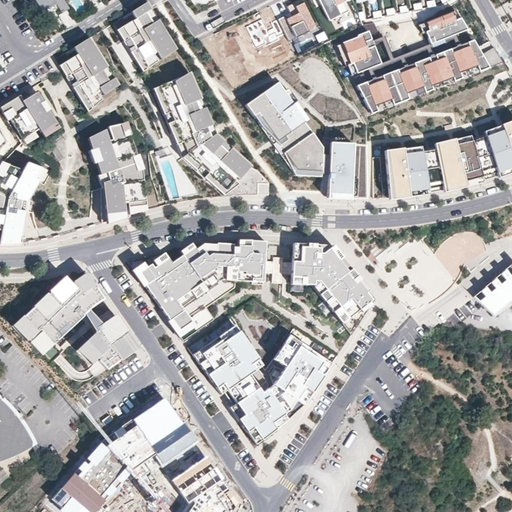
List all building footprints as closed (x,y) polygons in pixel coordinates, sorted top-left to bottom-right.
[(70,7),(65,0),(35,0),(42,10),(56,2),(62,12),(70,7)] [(302,0),(298,0),(287,6),(290,13),(279,19),(289,40),(316,27),(302,0)] [(346,0),(319,0),(327,19),(347,10),(343,1),(346,0)] [(146,11),(152,7),(147,1),(136,8),(137,10),(132,13),(135,17),(146,11)] [(178,48),(152,7),(146,11),(171,52),(178,48)] [(357,37),(341,43),(345,53),(340,55),(344,66),(347,65),(351,75),(371,114),(503,62),(494,46),(481,54),(455,10),(372,43),(365,45),(364,42),(371,39),(369,35),(367,31),(357,35),(357,37)] [(171,52),(146,11),(135,17),(122,26),(148,67),(158,60),(154,53),(157,52),(160,58),(171,52)] [(281,39),(274,22),(273,29),(267,31),(260,20),(245,27),(256,49),(281,39)] [(367,31),(369,35),(377,31),(374,23),(362,24),(339,36),(341,43),(357,37),(357,35),(367,31)] [(148,67),(122,26),(117,29),(143,71),(148,67)] [(88,46),(94,43),(90,36),(78,43),(79,45),(75,48),(78,53),(88,46)] [(245,61),(233,38),(217,45),(232,73),(244,68),(241,63),(245,61)] [(119,84),(94,43),(88,46),(113,87),(119,84)] [(336,45),(340,55),(345,53),(341,43),(336,45)] [(113,87),(88,46),(78,53),(65,61),(93,106),(102,98),(99,93),(101,92),(103,94),(113,87)] [(93,106),(65,61),(59,64),(87,111),(93,106)] [(253,164),(216,133),(191,72),(185,74),(186,77),(211,136),(246,167),(238,176),(241,178),(253,164)] [(211,136),(186,77),(172,83),(171,80),(159,85),(188,153),(228,188),(230,190),(241,182),(236,178),(238,176),(246,167),(211,136)] [(294,175),(321,177),(321,174),(328,174),(326,199),(343,199),(367,199),(367,187),(367,174),(367,158),(367,145),(323,145),(322,150),(277,82),(245,105),(294,175)] [(188,153),(159,85),(153,88),(183,157),(225,193),(230,190),(228,188),(188,153)] [(29,96),(26,90),(21,94),(24,99),(29,96)] [(57,122),(37,91),(24,99),(21,94),(0,106),(8,119),(10,118),(23,138),(35,131),(40,128),(42,131),(45,130),(57,122)] [(511,120),(500,124),(500,125),(502,130),(511,126),(511,120)] [(48,135),(60,127),(57,122),(45,130),(48,135)] [(137,172),(132,158),(136,156),(130,135),(126,137),(122,125),(110,128),(113,138),(110,139),(106,128),(89,138),(93,150),(96,149),(100,161),(96,162),(100,175),(105,174),(109,185),(103,187),(101,188),(101,221),(122,215),(122,213),(123,213),(122,204),(125,203),(126,208),(145,205),(141,171),(137,172)] [(387,156),(367,158),(367,174),(367,187),(367,199),(395,197),(422,194),(436,191),(463,186),(486,181),(511,172),(511,171),(511,126),(502,130),(500,125),(483,131),(485,136),(471,141),(435,149),(421,152),(420,146),(402,149),(403,154),(387,156)] [(38,137),(35,131),(23,138),(27,144),(38,137)] [(434,144),(435,149),(471,141),(470,135),(454,139),(434,144)] [(387,156),(403,154),(402,149),(402,148),(386,150),(387,156)] [(100,161),(96,149),(93,150),(89,151),(92,163),(96,162),(100,161)] [(140,171),(136,156),(132,158),(137,172),(140,171)] [(0,174),(2,176),(9,164),(3,162),(0,166),(0,174)] [(27,200),(43,169),(26,163),(21,172),(18,171),(19,168),(9,164),(2,176),(0,174),(0,229),(2,230),(1,235),(2,235),(1,242),(21,241),(24,209),(25,200),(27,200)] [(270,181),(258,169),(259,193),(270,194),(270,181)] [(109,185),(105,174),(100,175),(97,176),(99,184),(102,184),(103,187),(109,185)] [(127,214),(146,209),(145,205),(126,208),(127,214)] [(170,262),(163,251),(128,261),(183,340),(213,318),(205,306),(234,285),(234,278),(262,280),(265,239),(250,239),(249,245),(236,244),(236,246),(232,246),(232,244),(216,243),(215,249),(201,249),(197,252),(193,246),(170,262)] [(374,298),(332,244),(292,241),(289,282),(310,283),(349,334),(374,298)] [(215,249),(216,243),(209,242),(195,244),(193,246),(197,252),(201,249),(215,249)] [(511,265),(473,297),(492,314),(511,298),(511,265)] [(94,284),(86,272),(82,275),(90,286),(94,284)] [(47,293),(40,301),(43,304),(36,311),(32,307),(22,317),(21,315),(11,325),(36,351),(42,345),(46,348),(59,336),(56,332),(62,326),(66,330),(83,314),(80,310),(84,306),(88,309),(104,298),(94,284),(90,286),(82,275),(71,282),(66,276),(54,287),(57,291),(51,297),(47,293)] [(47,293),(51,297),(57,291),(54,287),(47,293)] [(32,307),(36,311),(43,304),(40,301),(32,307)] [(96,331),(99,337),(103,334),(97,326),(88,309),(84,306),(80,310),(83,314),(96,331)] [(138,347),(115,314),(97,326),(103,334),(99,337),(96,331),(77,350),(91,364),(97,358),(107,369),(138,347)] [(288,419),(304,405),(332,363),(290,334),(273,358),(285,367),(273,384),(261,392),(249,374),(262,365),(235,325),(192,354),(220,394),(223,392),(232,405),(229,407),(255,444),(288,419)] [(56,332),(59,336),(66,330),(62,326),(56,332)] [(42,345),(36,351),(39,354),(46,348),(42,345)] [(184,349),(170,358),(184,380),(198,372),(184,349)] [(438,395),(386,389),(335,471),(396,511),(399,511),(421,472),(395,450),(408,430),(431,442),(438,395)] [(0,464),(14,459),(22,455),(34,447),(29,438),(21,422),(14,414),(8,408),(1,401),(0,399),(0,464)] [(194,441),(163,400),(107,438),(53,497),(68,511),(95,511),(130,474),(132,469),(155,454),(162,463),(194,441)] [(112,419),(109,415),(101,420),(104,425),(112,419)] [(213,475),(221,470),(206,448),(174,472),(191,498),(181,511),(231,511),(238,501),(235,493),(231,499),(213,475)] [(258,462),(253,470),(265,477),(270,470),(258,462)] [(351,511),(321,485),(307,511),(351,511)]
